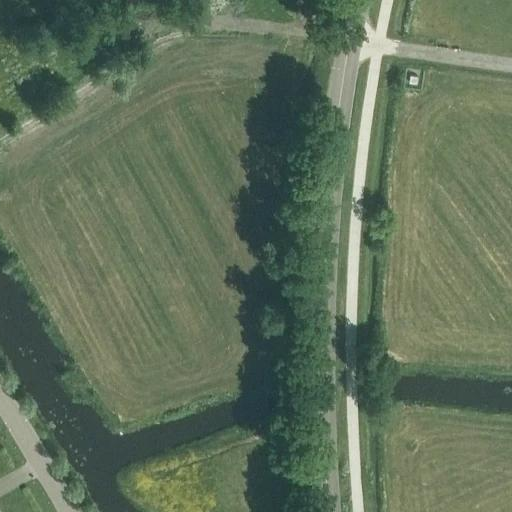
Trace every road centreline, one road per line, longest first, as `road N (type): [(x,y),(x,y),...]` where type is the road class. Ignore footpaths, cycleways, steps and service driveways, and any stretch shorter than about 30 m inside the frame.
road 1 (tertiary): [(328,511),(322,279),(329,160),(349,42)]
road 2 (track): [(0,146),(209,16),(349,42)]
road 3 (unclassified): [(349,42),(511,66)]
road 4 (unclassified): [(64,511),(0,403)]
